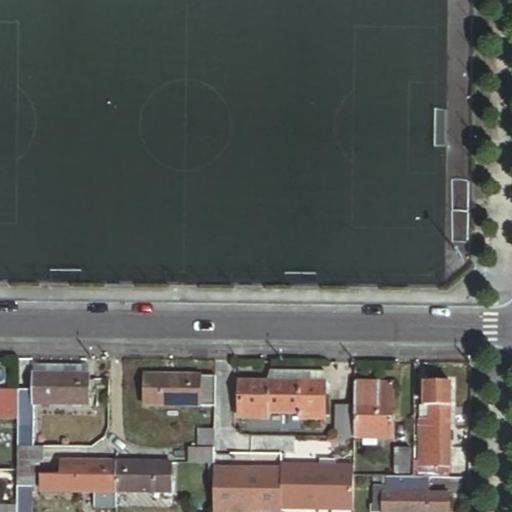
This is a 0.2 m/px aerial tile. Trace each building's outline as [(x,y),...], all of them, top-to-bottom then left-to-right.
[(35,368),(35,376),(89,378),(90,378),(90,369),(89,369),(35,368)] [(273,373),(273,383),(324,384),(324,374),(273,373)] [(35,376),(34,393),(34,407),(89,407),(90,378),(89,378),(35,376)] [(200,408),(201,378),(200,378),(146,377),(146,408),(200,408)] [(216,409),(216,378),(201,378),(200,408),(201,408),(216,409)] [(324,384),(273,383),(268,383),(266,383),(239,382),(238,415),(266,415),(300,416),(324,416),(324,384)] [(379,385),(356,385),(356,399),(379,399),(379,385)] [(379,399),(394,399),(394,385),(379,385),(379,399)] [(432,408),(450,408),(450,386),(432,385),(432,408)] [(0,392),(0,422),(18,422),(18,393),(0,392)] [(34,393),(20,393),(19,422),(19,431),(33,430),(34,407),(34,393)] [(356,408),(355,440),(394,440),(394,399),(379,399),(356,399),(356,408)] [(337,408),(337,440),(355,440),(356,408),(337,408)] [(420,408),(420,421),(431,421),(431,408),(420,408)] [(431,438),(430,468),(450,468),(451,408),(450,408),(432,408),(431,408),(431,421),(431,438)] [(420,438),(431,438),(431,421),(420,421),(420,438)] [(33,430),(19,431),(19,449),(33,449),(33,430)] [(202,433),(202,451),(215,451),(215,433),(202,433)] [(420,438),(420,461),(420,468),(430,468),(431,438),(420,438)] [(412,448),(397,448),(397,473),(412,473),(412,448)] [(42,464),(42,449),(33,449),(19,449),(19,473),(18,489),(33,489),(35,489),(35,468),(42,464)] [(202,451),(190,451),(190,466),(210,466),(215,466),(215,451),(202,451)] [(420,461),(415,461),(415,478),(429,478),(450,478),(450,468),(430,468),(420,468),(420,461)] [(116,495),(116,465),(61,465),(61,478),(43,478),(42,494),(95,495),(116,495)] [(171,466),(116,465),(116,495),(171,495),(171,466)] [(282,471),(281,511),(312,511),(354,511),(355,469),(282,468),(282,471)] [(215,483),(214,511),(281,511),(282,471),(215,470),(215,483)] [(395,478),(384,478),(384,487),(376,487),(375,508),(385,508),(384,511),(394,511),(395,495),(395,478)] [(415,478),(395,478),(395,495),(429,496),(429,486),(429,478),(415,478)] [(437,486),(429,486),(429,496),(437,496),(437,486)] [(32,511),(33,489),(18,489),(18,508),(18,511),(32,511)] [(116,495),(95,495),(95,510),(116,510),(116,495)] [(429,496),(395,495),(394,511),(449,511),(450,496),(437,496),(429,496)]
